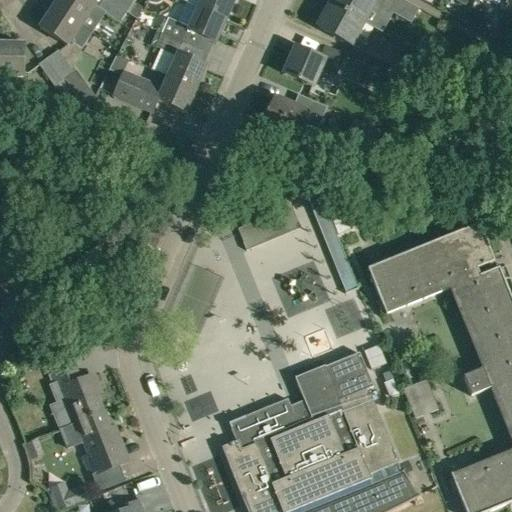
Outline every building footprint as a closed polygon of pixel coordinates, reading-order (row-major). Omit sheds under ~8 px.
[(99,22),(88,15),(94,6),(85,0),(56,0),(52,7),(80,26),(91,33),(99,22)] [(127,13),(107,0),(99,0),(95,7),(120,23),(127,13)] [(107,0),(127,13),(137,19),(143,9),(128,0),(107,0)] [(199,0),(197,8),(226,20),(234,0),(199,0)] [(376,0),(332,0),(330,4),(363,22),(369,10),(378,14),(383,4),(376,0)] [(418,9),(401,0),(394,0),(389,12),(411,24),(418,9)] [(197,8),(185,2),(176,22),(168,18),(162,33),(182,42),(187,30),(216,43),(226,20),(197,8)] [(363,22),(330,4),(318,27),(358,49),(364,39),(356,34),(363,22)] [(91,33),(80,26),(52,7),(38,28),(66,46),(70,42),(81,50),(92,34),(91,33)] [(175,57),(166,77),(196,90),(206,65),(177,53),(182,42),(162,33),(155,48),(175,57)] [(0,44),(0,77),(24,78),(25,45),(0,44)] [(336,76),(345,54),(325,45),(320,57),(296,47),(284,74),(311,86),(319,69),(336,76)] [(400,81),(407,65),(367,47),(360,63),(400,81)] [(58,51),(48,58),(64,80),(74,73),(58,51)] [(48,58),(38,65),(54,87),(64,80),(48,58)] [(185,113),(196,90),(166,77),(163,84),(153,79),(151,83),(123,71),(111,97),(152,115),(159,101),(185,113)] [(317,131),(327,107),(305,98),(301,109),(274,97),(262,125),(293,138),(300,123),(317,131)] [(83,116),(54,115),(53,127),(83,128),(83,116)] [(345,294),(358,289),(321,198),(308,204),(345,294)] [(237,228),(246,250),(299,228),(291,207),(237,228)] [(354,224),(335,232),(342,247),(361,240),(354,224)] [(479,225),(368,269),(386,315),(457,286),(456,282),(479,273),(477,268),(494,261),(479,225)] [(511,301),(499,269),(480,276),(479,273),(456,282),(457,286),(490,366),(463,377),(471,397),(498,386),(511,421),(511,301)] [(59,339),(39,347),(45,363),(66,355),(59,339)] [(371,369),(385,363),(378,346),(364,351),(371,369)] [(229,423),(236,442),(222,448),(248,511),(386,511),(398,506),(416,496),(404,471),(401,472),(368,390),(373,388),(359,354),(325,366),(294,378),(304,401),(290,406),(288,399),(229,423)] [(73,363),(49,373),(56,391),(62,389),(75,423),(103,412),(96,395),(99,393),(92,376),(80,380),(73,363)] [(389,398),(399,394),(393,380),(383,384),(389,398)] [(426,382),(403,391),(415,421),(439,412),(426,382)] [(75,423),(59,430),(67,451),(84,445),(88,456),(82,459),(95,492),(121,481),(116,466),(124,463),(117,446),(119,445),(112,427),(109,428),(103,412),(75,423)] [(37,439),(24,445),(30,460),(43,455),(37,439)] [(511,459),(454,483),(465,511),(489,511),(511,503),(511,459)] [(57,511),(73,506),(65,484),(48,491),(56,511),(57,511)] [(142,511),(138,500),(118,509),(119,511),(118,511),(142,511)]
